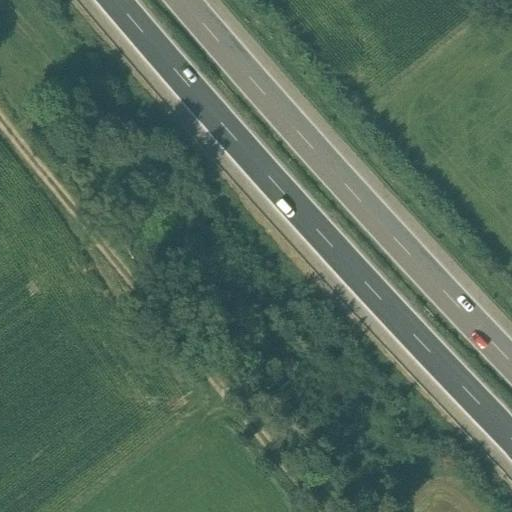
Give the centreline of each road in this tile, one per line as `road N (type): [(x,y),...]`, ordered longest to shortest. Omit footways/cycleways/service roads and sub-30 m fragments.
road 1 (motorway): [(110,0),(511,449)]
road 2 (track): [(319,511),(0,119)]
road 3 (motorway): [(511,355),(194,0)]
